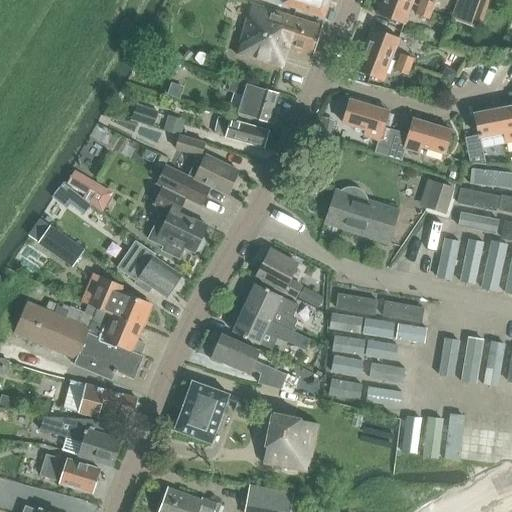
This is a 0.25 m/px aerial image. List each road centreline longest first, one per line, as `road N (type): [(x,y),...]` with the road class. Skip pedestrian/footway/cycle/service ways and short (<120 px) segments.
road 1 (tertiary): [(111,511),(192,321),(318,81)]
road 2 (track): [(127,0),(0,217)]
road 3 (residential): [(318,81),(444,109),(511,89)]
